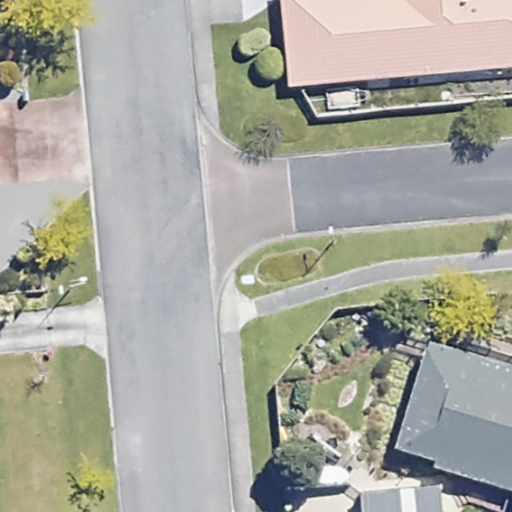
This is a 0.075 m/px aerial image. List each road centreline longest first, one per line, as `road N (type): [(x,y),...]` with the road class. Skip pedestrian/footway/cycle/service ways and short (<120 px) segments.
road 1 (residential): [(511,172),(145,205)]
road 2 (residential): [(145,205),(166,511)]
road 3 (residential): [(122,0),(145,205)]
